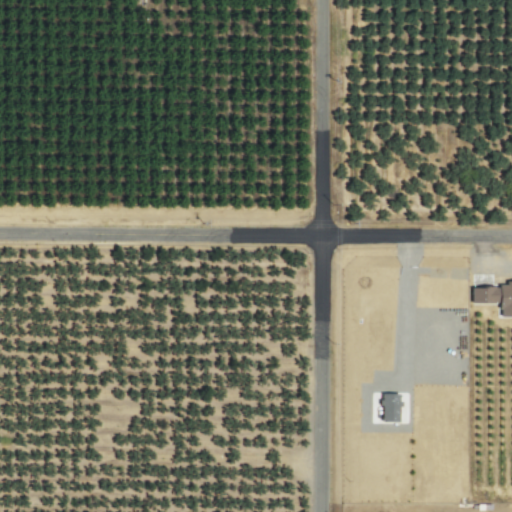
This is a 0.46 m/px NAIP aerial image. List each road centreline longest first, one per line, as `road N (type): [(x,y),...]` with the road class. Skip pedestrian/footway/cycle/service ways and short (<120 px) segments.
road 1 (residential): [(313,511),(318,0)]
road 2 (tertiary): [(511,237),(0,233)]
